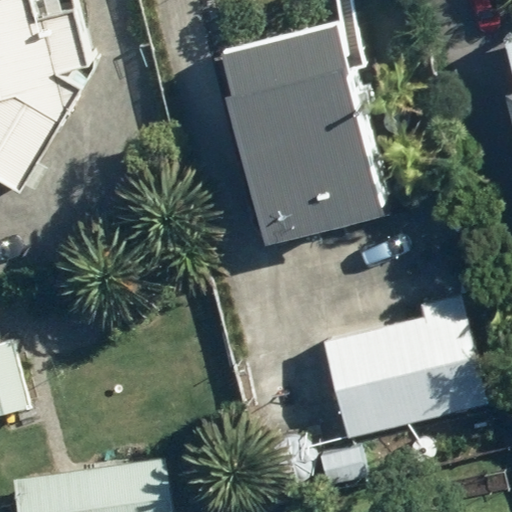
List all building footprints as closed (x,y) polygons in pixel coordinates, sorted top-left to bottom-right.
[(0,0),(0,152),(44,178),(105,70),(85,57),(114,49),(100,0),(0,0)] [(411,196),(374,44),(366,45),(358,14),(243,43),(246,52),(250,50),(259,86),(244,90),(248,108),(265,104),(294,224),(411,196)] [(36,240),(0,237),(0,261),(34,263),(36,240)] [(359,430),(501,396),(475,287),(433,297),(436,310),(336,335),(359,430)] [(0,409),(39,401),(25,336),(0,341),(0,409)] [(371,441),(331,449),(338,477),(377,469),(371,441)] [(188,511),(179,450),(26,470),(32,511),(188,511)]
